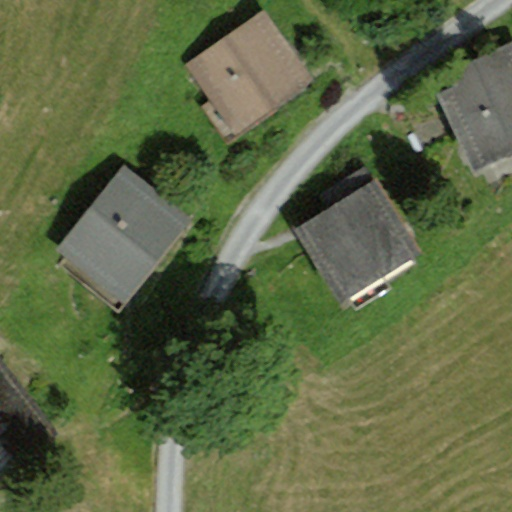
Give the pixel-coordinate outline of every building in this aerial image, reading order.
[(198,65),(236,119),(299,75),(261,21),(198,65)] [(454,98),(481,156),(511,141),(511,54),(479,70),(485,84),(470,91),(454,98)] [(470,91),(485,84),(479,70),(463,77),(470,91)] [(310,230),(343,284),(407,245),(363,173),(330,193),(341,212),(310,230)] [(124,283),(156,243),(149,237),(169,212),(129,181),(77,246),(124,283)] [(156,243),(161,246),(181,221),(169,212),(149,237),(156,243)] [(0,459),(46,425),(0,362),(0,459)]
